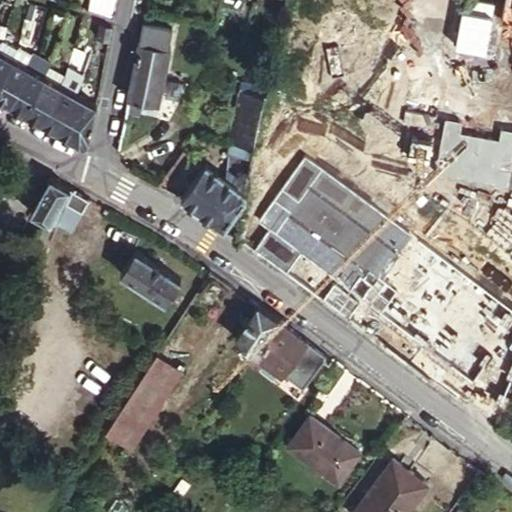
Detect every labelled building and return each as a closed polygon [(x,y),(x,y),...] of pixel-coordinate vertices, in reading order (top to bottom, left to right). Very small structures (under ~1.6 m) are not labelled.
[(103,15),(113,17),(115,3),(106,0),(103,15)] [(169,29),(142,22),(128,94),(143,98),(159,101),(171,46),(166,46),(169,29)] [(109,38),(111,26),(102,23),(99,36),(109,38)] [(174,29),(169,29),(166,46),(171,46),(174,29)] [(457,79),(466,49),(436,40),(427,70),(413,66),(401,112),(431,118),(442,75),(457,79)] [(511,85),(511,61),(466,49),(457,79),(442,75),(431,118),(485,127),(495,91),(509,94),(511,85)] [(0,82),(7,68),(12,57),(0,50),(0,82)] [(30,67),(12,57),(7,68),(0,82),(0,98),(9,104),(29,68),(30,67)] [(35,59),(30,67),(45,75),(50,66),(35,59)] [(50,66),(45,75),(61,83),(65,74),(50,66)] [(45,75),(30,67),(29,68),(9,104),(26,113),(39,87),(45,75)] [(61,83),(45,75),(39,87),(26,113),(41,122),(61,83)] [(263,96),(264,89),(266,84),(257,82),(254,95),(263,96)] [(56,130),(77,92),(61,83),(41,122),(56,130)] [(98,103),(77,92),(56,130),(80,143),(91,138),(98,103)] [(263,96),(254,95),(239,92),(235,116),(233,127),(256,130),(263,96)] [(143,98),(128,94),(125,106),(141,110),(143,98)] [(159,101),(143,98),(141,110),(157,113),(159,101)] [(431,118),(401,112),(383,179),(430,193),(476,206),(482,184),(470,180),(418,166),(431,118)] [(485,127),(431,118),(418,166),(470,180),(485,127)] [(229,142),(253,146),(256,130),(233,127),(229,142)] [(228,155),(232,156),(251,159),(253,146),(229,142),(227,154),(228,155)] [(251,159),(232,156),(230,166),(249,169),(251,159)] [(204,165),(183,198),(204,214),(226,180),(224,180),(204,165)] [(46,182),(30,210),(44,217),(49,220),(69,185),(50,174),(46,182)] [(236,188),(244,195),(247,177),(239,175),(236,188)] [(226,180),(204,214),(224,228),(228,221),(234,212),(244,195),(236,188),(226,180)] [(49,220),(44,217),(33,244),(48,252),(56,231),(61,217),(66,201),(72,187),(69,185),(49,220)] [(88,195),(72,187),(66,201),(82,209),(88,195)] [(511,215),(476,206),(430,193),(416,247),(511,273),(511,215)] [(66,201),(61,217),(75,224),(82,209),(66,201)] [(240,217),(234,212),(228,221),(238,229),(240,217)] [(61,217),(56,231),(69,237),(75,224),(61,217)] [(182,279),(138,250),(123,274),(166,303),(182,279)] [(278,319),(257,304),(236,336),(258,352),(278,319)] [(323,360),(326,355),(278,319),(258,352),(266,358),(303,386),(323,360)] [(266,358),(258,352),(257,352),(247,357),(247,359),(263,370),(266,365),(263,362),(266,358)] [(179,371),(153,354),(103,430),(130,446),(179,371)] [(332,359),(326,355),(323,360),(328,364),(332,359)] [(359,450),(310,414),(288,444),(337,481),(359,450)] [(404,511),(427,481),(395,457),(354,511),(404,511)]
